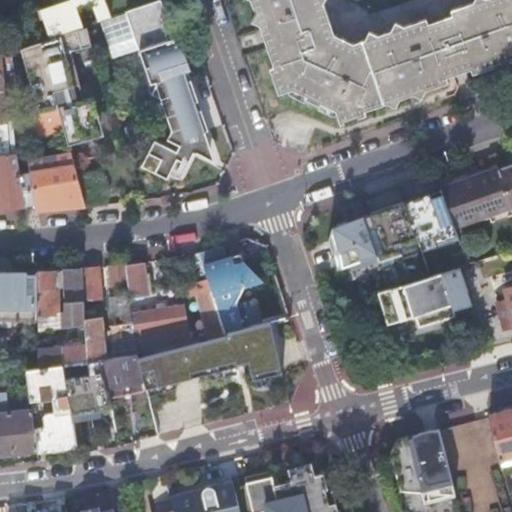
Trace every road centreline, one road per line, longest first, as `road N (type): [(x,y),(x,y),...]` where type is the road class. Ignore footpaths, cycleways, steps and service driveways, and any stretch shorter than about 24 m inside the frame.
road 1 (residential): [(0,487),(344,413)]
road 2 (residential): [(272,202),(127,235),(0,240)]
road 3 (residential): [(511,117),(272,202)]
road 4 (residential): [(272,202),(344,413)]
road 5 (residential): [(202,0),(272,202)]
road 6 (residential): [(344,413),(511,370)]
